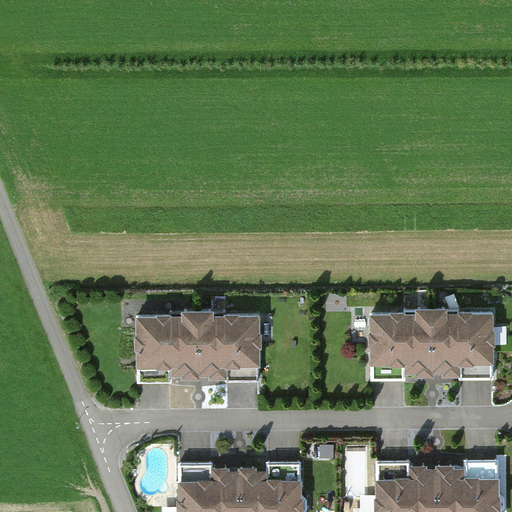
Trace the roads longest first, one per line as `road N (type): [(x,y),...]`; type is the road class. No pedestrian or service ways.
road 1 (residential): [(102,431),(130,423),(511,419)]
road 2 (track): [(0,193),(87,412),(102,431)]
